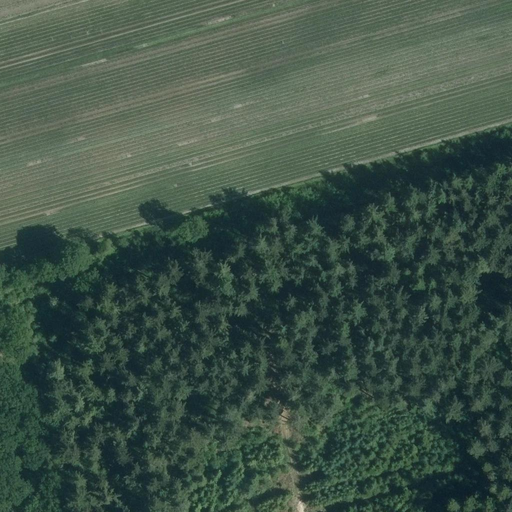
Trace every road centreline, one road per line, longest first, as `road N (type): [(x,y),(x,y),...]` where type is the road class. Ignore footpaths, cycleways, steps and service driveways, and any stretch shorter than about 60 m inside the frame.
road 1 (track): [(0,267),(511,121)]
road 2 (track): [(301,511),(241,242)]
